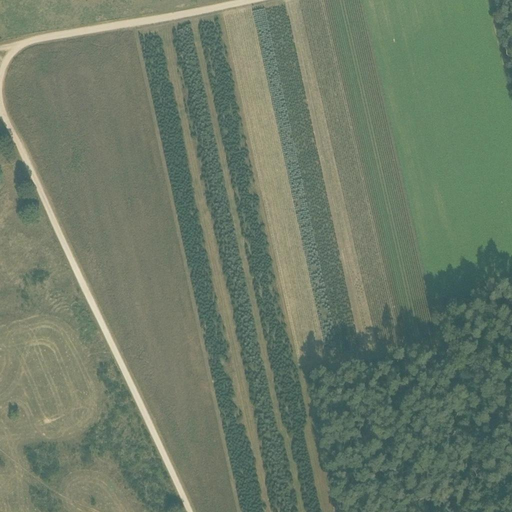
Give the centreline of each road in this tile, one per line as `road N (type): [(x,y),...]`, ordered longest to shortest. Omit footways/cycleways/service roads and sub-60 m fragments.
road 1 (track): [(187,511),(0,114)]
road 2 (track): [(257,0),(37,39),(0,56)]
